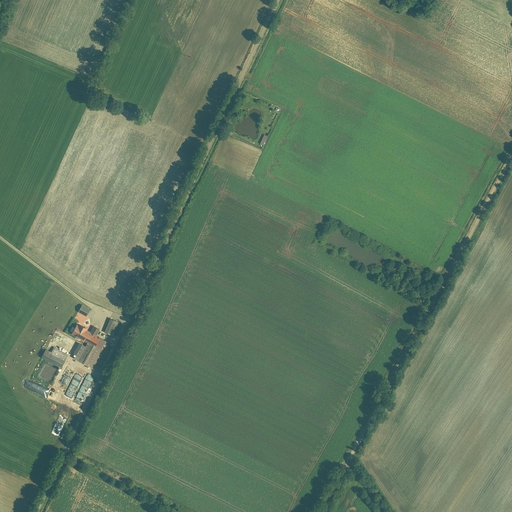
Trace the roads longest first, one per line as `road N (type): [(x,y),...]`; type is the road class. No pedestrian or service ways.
road 1 (residential): [(38,511),(278,0)]
road 2 (unclassified): [(511,156),(349,461)]
road 3 (track): [(128,320),(82,301),(0,237)]
